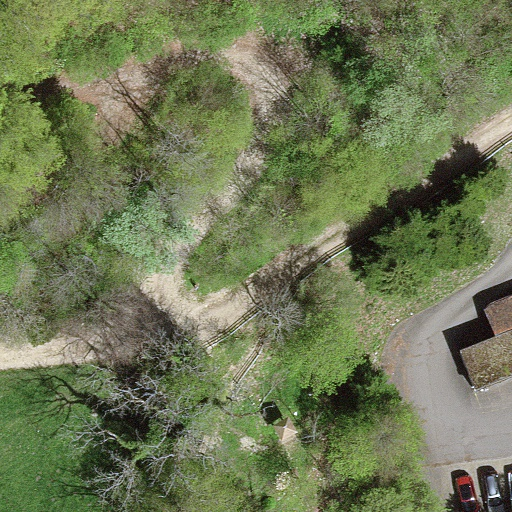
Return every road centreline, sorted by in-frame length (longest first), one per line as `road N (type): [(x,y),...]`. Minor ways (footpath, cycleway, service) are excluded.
road 1 (track): [(173,58),(251,45),(278,57),(283,99),(242,173),(122,291),(120,317),(134,345)]
road 2 (track): [(134,345),(239,299),(511,121)]
road 3 (track): [(0,235),(103,146),(134,93),(173,58)]
road 4 (track): [(173,58),(0,88)]
road 5 (track): [(134,345),(0,347)]
